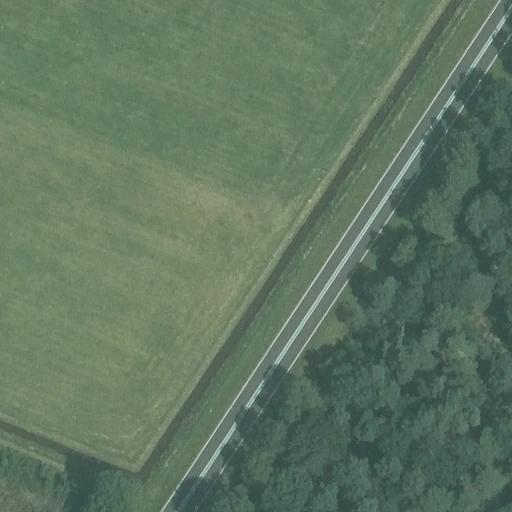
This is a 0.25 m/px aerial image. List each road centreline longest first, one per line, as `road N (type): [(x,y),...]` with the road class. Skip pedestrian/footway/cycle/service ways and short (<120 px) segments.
road 1 (trunk): [(178,511),(511,3)]
road 2 (track): [(262,511),(511,132)]
